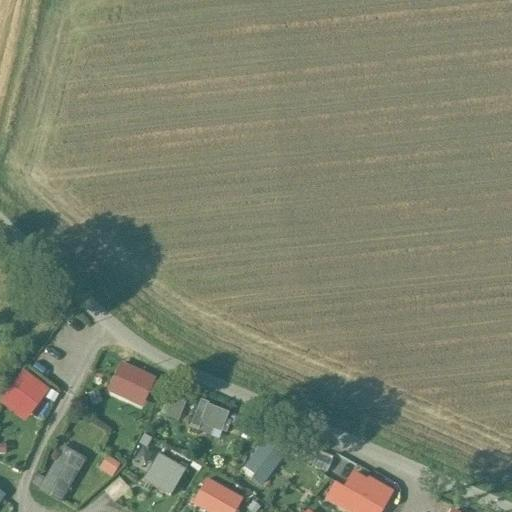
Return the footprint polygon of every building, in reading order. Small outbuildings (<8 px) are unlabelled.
[(1,400),(28,421),(54,388),(27,367),(1,400)] [(124,367),(115,392),(147,403),(156,377),(124,367)] [(176,395),(167,414),(180,420),(189,400),(176,395)] [(202,398),(193,422),(223,434),(232,411),(202,398)] [(246,469),(268,482),(285,453),(264,440),(246,469)] [(38,472),(33,486),(70,499),(86,453),(63,445),(52,476),(38,472)] [(175,495),(189,467),(160,452),(146,480),(175,495)] [(115,475),(123,462),(109,454),(101,468),(115,475)] [(385,511),(396,487),(355,470),(355,469),(344,464),(328,502),(351,511),(385,511)] [(208,475),(193,502),(210,511),(238,511),(247,498),(208,475)]
